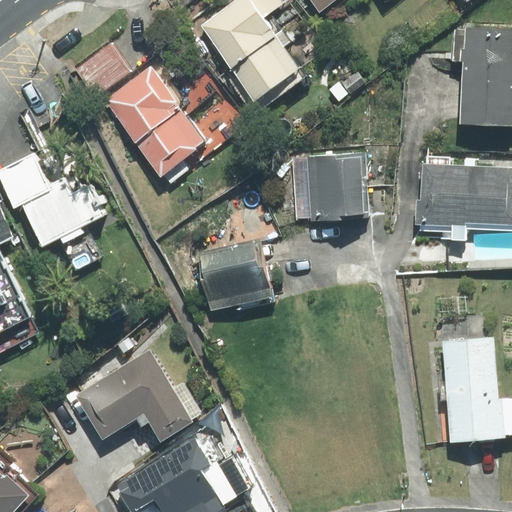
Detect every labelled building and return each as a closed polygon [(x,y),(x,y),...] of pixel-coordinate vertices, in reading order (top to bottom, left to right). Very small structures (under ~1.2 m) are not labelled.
[(281,9),(274,0),(246,0),(202,33),(257,108),(302,74),(264,21),(281,9)] [(391,0),(311,0),(321,12),(336,0),(381,0),(385,5),(391,0)] [(419,59),(417,107),(459,109),(458,130),(511,133),(511,127),(511,20),(474,19),(473,27),(454,27),(452,61),(419,59)] [(133,75),(112,44),(76,69),(97,99),(133,75)] [(201,146),(149,70),(102,101),(159,184),(201,146)] [(68,200),(61,185),(49,191),(33,157),(0,172),(0,177),(15,210),(24,209),(44,251),(104,224),(88,190),(68,200)] [(321,192),(309,193),(310,225),(329,224),(329,228),(340,228),(340,222),(363,222),(362,157),(321,157),(321,192)] [(420,240),(466,242),(467,230),(511,231),(511,172),(451,170),(452,160),(423,159),(421,203),(413,203),(412,227),(420,228),(420,240)] [(261,242),(198,255),(211,313),(273,300),(261,242)] [(0,260),(0,335),(28,323),(0,260)] [(511,442),(509,397),(500,397),(497,338),(442,340),(444,381),(436,381),(436,405),(445,405),(446,444),(511,442)] [(75,397),(103,443),(142,420),(158,447),(206,419),(185,382),(173,389),(151,352),(75,397)] [(155,511),(207,511),(206,510),(228,497),(199,445),(121,489),(134,511),(155,511),(156,511),(155,511)] [(0,511),(20,511),(39,494),(15,470),(3,481),(0,477),(0,511)]
